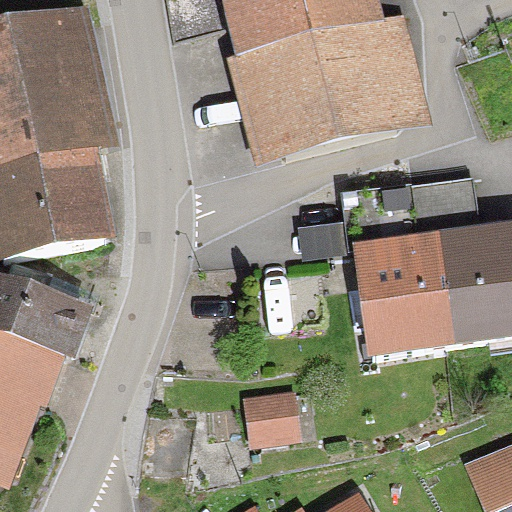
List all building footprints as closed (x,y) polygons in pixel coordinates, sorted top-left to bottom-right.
[(385,21),(379,0),(222,0),(236,56),(230,58),(256,166),(430,124),(405,17),(385,21)] [(119,146),(90,7),(0,26),(0,261),(121,239),(102,149),(119,146)] [(511,220),(481,225),(474,178),(416,186),(422,230),(443,227),(459,345),(511,338),(511,220)] [(416,186),(345,193),(368,360),(459,345),(443,227),(422,230),(416,186)] [(75,361),(93,307),(31,281),(0,272),(0,330),(66,357),(75,361)] [(48,411),(66,357),(0,330),(0,486),(10,490),(42,409),(48,411)] [(304,442),(297,391),(244,399),(252,449),(304,442)] [(511,511),(511,448),(467,467),(485,511),(511,511)] [(370,511),(359,493),(326,511),(370,511)]
